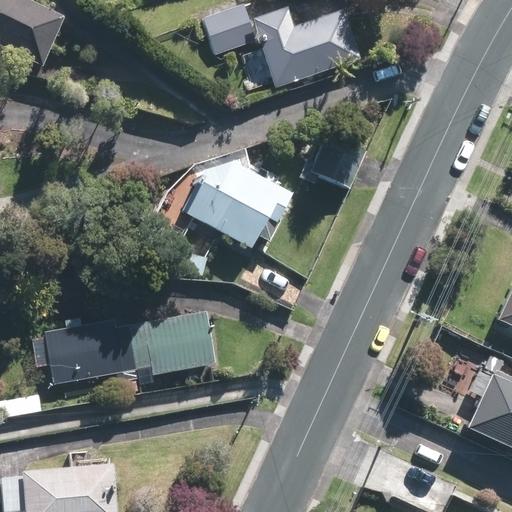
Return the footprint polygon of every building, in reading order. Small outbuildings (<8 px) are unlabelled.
[(0,0),(0,38),(47,59),(65,17),(25,0),(0,0)] [(243,6),(200,20),(213,56),(255,42),(243,6)] [(291,12),(256,23),(277,85),(361,58),(346,13),(296,30),(291,12)] [(366,153),(326,135),(309,171),(350,190),(366,153)] [(223,185),(201,173),(181,209),(252,248),(285,187),(237,161),(223,185)] [(511,333),(511,284),(493,325),(511,333)] [(115,321),(48,332),(56,383),(155,366),(156,371),(217,361),(209,312),(116,328),(115,321)] [(511,453),(511,385),(491,375),(463,429),(511,453)] [(118,511),(114,463),(26,470),(29,511),(118,511)] [(26,511),(24,482),(0,483),(2,511),(26,511)]
